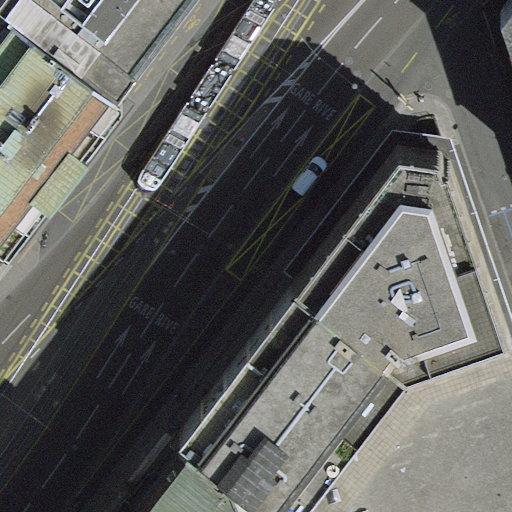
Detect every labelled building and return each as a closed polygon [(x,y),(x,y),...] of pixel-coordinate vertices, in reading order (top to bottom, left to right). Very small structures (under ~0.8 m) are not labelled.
[(14,0),(3,0),(0,4),(0,224),(115,78),(14,0)] [(14,0),(115,78),(176,0),(14,0)] [(437,144),(397,139),(170,432),(232,478),(276,511),(290,511),(403,365),(504,330),(437,144)] [(403,365),(290,511),(511,511),(511,353),(504,330),(403,365)] [(170,432),(109,511),(248,511),(232,478),(170,432)]
